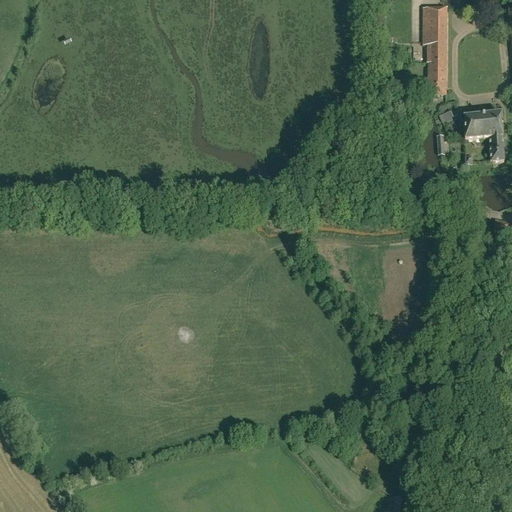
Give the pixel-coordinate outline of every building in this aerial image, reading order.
[(427,47),(446,47),(446,10),(423,10),(423,47),(427,47)] [(446,47),(427,47),(427,65),(428,65),(427,97),(446,97),(446,47)] [(488,141),(502,140),(501,116),(463,120),(464,143),(488,141)] [(502,140),(488,141),(490,164),(504,163),(502,140)] [(507,238),(509,226),(496,223),(493,235),(507,238)] [(406,511),(408,499),(395,497),(393,511),(406,511)]
